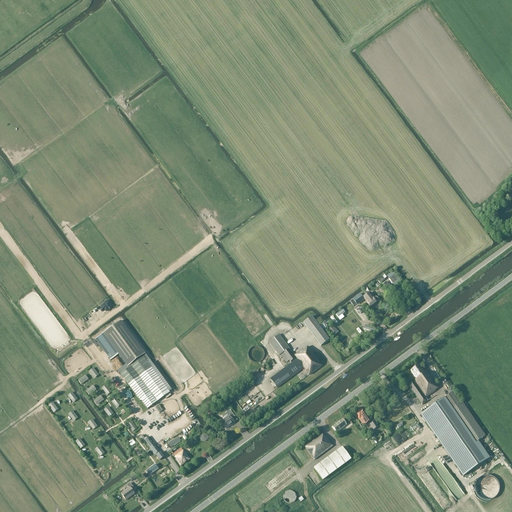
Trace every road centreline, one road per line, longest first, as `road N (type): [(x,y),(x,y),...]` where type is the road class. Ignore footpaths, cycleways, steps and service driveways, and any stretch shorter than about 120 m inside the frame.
road 1 (unclassified): [(146,511),(511,242)]
road 2 (tertiary): [(194,511),(511,277)]
